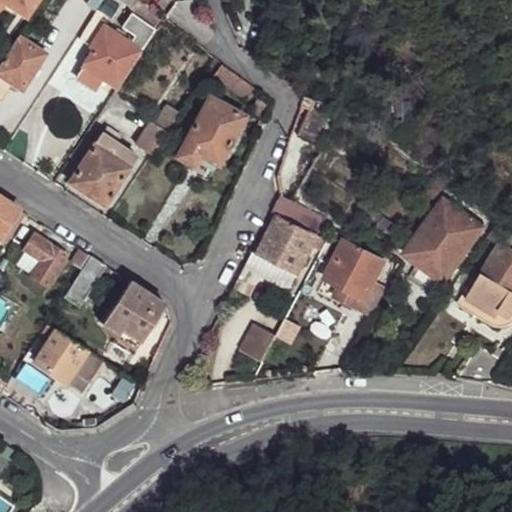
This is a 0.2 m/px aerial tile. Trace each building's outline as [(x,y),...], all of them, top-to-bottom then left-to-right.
[(0,0),(5,3),(27,16),(37,0),(0,0)] [(89,0),(88,2),(97,10),(102,2),(98,0),(89,0)] [(122,0),(156,25),(163,16),(142,0),(122,0)] [(99,10),(81,39),(95,48),(83,67),(97,77),(117,89),(142,50),(138,47),(152,25),(133,12),(123,27),(136,36),(131,43),(125,39),(128,34),(119,28),(116,33),(105,26),(108,22),(102,18),(104,14),(99,10)] [(138,47),(142,50),(156,28),(152,25),(138,47)] [(19,36),(0,64),(0,88),(6,92),(11,84),(23,92),(48,54),(19,36)] [(214,75),(233,90),(242,78),(223,63),(214,75)] [(90,87),(97,77),(83,67),(76,78),(90,87)] [(248,101),(257,89),(242,78),(233,90),(248,101)] [(210,96),(177,157),(196,167),(201,157),(208,160),(215,150),(225,155),(246,116),(210,96)] [(312,111),(299,137),(321,147),(337,120),(315,108),(317,102),(317,100),(307,96),(304,97),(301,104),(304,107),(312,111)] [(250,115),(266,122),(272,108),(256,102),(250,115)] [(150,121),(135,145),(151,156),(179,111),(167,104),(155,124),(150,121)] [(94,144),(69,183),(105,206),(130,168),(137,158),(117,144),(122,137),(107,127),(102,135),(101,134),(94,144)] [(225,155),(215,150),(208,160),(219,166),(225,155)] [(437,200),(445,187),(432,178),(424,193),(437,200)] [(0,239),(8,243),(27,214),(0,196),(0,239)] [(318,235),(326,218),(299,204),(292,202),(281,197),(273,213),(277,215),(318,235)] [(445,199),(404,255),(420,267),(444,284),(484,227),(445,199)] [(268,234),(257,255),(298,275),(314,243),(324,249),(329,241),(318,235),(277,215),(268,234)] [(511,237),(497,226),(488,238),(500,246),(470,297),(500,315),(501,313),(511,319),(511,317),(511,237)] [(35,235),(24,250),(41,261),(32,275),(48,286),(67,255),(35,235)] [(344,240),(324,279),(339,286),(334,297),(348,303),(353,293),(366,301),(361,311),(372,316),(388,288),(375,282),(386,262),(344,240)] [(82,270),(91,256),(82,249),(72,264),(82,270)] [(15,265),(32,275),(41,261),(24,250),(15,265)] [(82,270),(64,298),(80,308),(107,266),(91,256),(82,270)] [(250,258),(234,289),(245,294),(251,283),(254,285),(265,265),(250,258)] [(415,275),(438,292),(444,284),(420,267),(415,275)] [(130,281),(106,319),(123,330),(118,339),(136,351),(138,348),(141,342),(166,304),(130,281)] [(353,293),(348,303),(361,311),(366,301),(353,293)] [(500,315),(470,297),(467,301),(497,319),(500,315)] [(497,319),(467,301),(462,309),(493,327),(500,329),(505,328),(511,324),(511,317),(511,319),(501,313),(500,315),(497,319)] [(100,328),(118,339),(123,330),(106,319),(100,328)] [(50,338),(34,363),(67,385),(74,373),(89,383),(103,361),(47,323),(41,332),(50,338)] [(255,325),(240,351),(262,363),(277,336),(255,325)] [(504,363),(478,346),(459,378),(464,378),(492,381),(504,363)] [(67,385),(82,395),(89,383),(74,373),(67,385)] [(83,419),(83,429),(98,427),(97,418),(83,419)] [(0,441),(0,477),(16,453),(0,441)]
